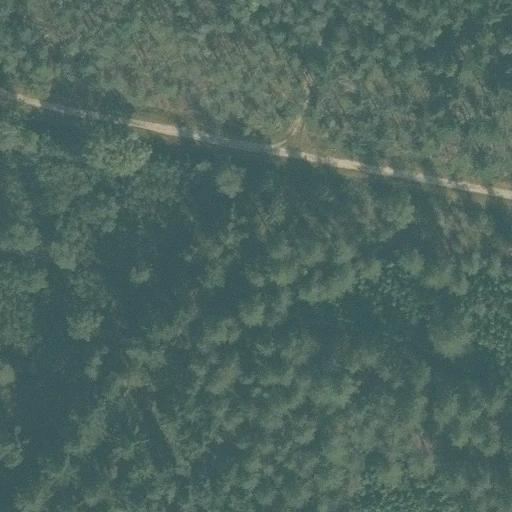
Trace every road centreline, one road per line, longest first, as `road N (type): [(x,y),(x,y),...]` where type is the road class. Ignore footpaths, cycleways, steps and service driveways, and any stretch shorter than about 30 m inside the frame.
road 1 (track): [(293,159),(253,240),(5,511)]
road 2 (track): [(0,94),(53,114),(293,159)]
road 3 (track): [(293,159),(511,202)]
